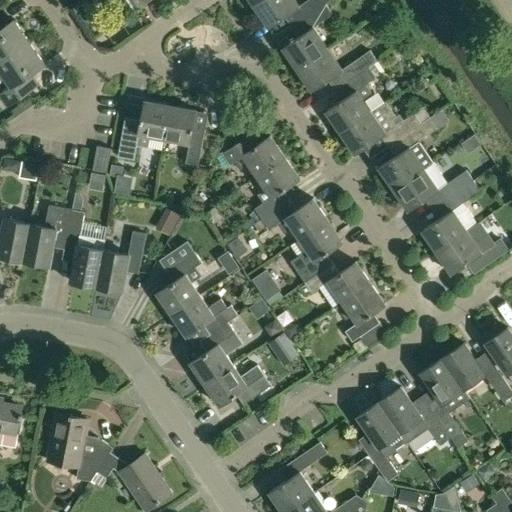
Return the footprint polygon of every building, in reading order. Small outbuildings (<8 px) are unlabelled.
[(295,0),(260,0),(254,5),(268,27),(285,17),(291,26),(328,0),(307,0),(299,5),(295,0)] [(298,36),(282,47),(297,68),(318,54),(328,47),(314,25),(332,13),(326,3),(330,0),(328,0),(291,26),(298,36)] [(0,61),(30,41),(14,19),(0,28),(0,61)] [(0,61),(0,69),(5,78),(0,81),(0,94),(7,105),(38,84),(31,73),(45,64),(30,41),(0,61)] [(318,54),(297,68),(312,91),(328,80),(334,89),(377,60),(369,49),(342,68),(328,47),(318,54)] [(341,99),(325,110),(339,131),(371,109),(363,99),(372,93),(365,84),(375,77),(369,67),(377,61),(377,60),(334,89),(341,99)] [(139,133),(164,138),(170,104),(144,99),(141,119),(125,116),(118,155),(135,158),(139,133)] [(371,109),(339,131),(354,154),(363,148),(369,157),(387,145),(430,116),(423,106),(396,124),(393,119),(397,116),(385,100),(371,110),(371,109)] [(17,115),(27,109),(22,102),(12,108),(17,115)] [(164,138),(189,143),(185,162),(198,164),(205,131),(192,129),(196,109),(170,104),(164,138)] [(394,156),(378,167),(393,188),(417,171),(425,166),(432,161),(418,140),(437,127),(430,116),(387,145),(394,156)] [(236,143),(224,151),(231,162),(242,154),(257,175),(285,155),(270,134),(258,142),(252,132),(250,133),(244,124),(230,134),(236,143)] [(97,144),(93,169),(107,172),(112,147),(97,144)] [(263,202),(255,207),(256,210),(262,218),(290,199),(284,189),(300,177),(285,155),(257,175),(266,188),(258,194),(263,202)] [(3,169),(18,172),(19,162),(4,160),(3,169)] [(41,185),(47,171),(31,164),(25,179),(41,185)] [(122,177),(124,166),(112,164),(110,174),(122,177)] [(417,171),(393,188),(408,210),(424,199),(431,209),(473,179),(466,169),(439,187),(425,166),(417,171)] [(105,174),(93,172),(91,181),(103,183),(105,174)] [(437,219),(421,230),(435,251),(467,229),(453,208),(481,190),(473,179),(431,209),(437,219)] [(325,199),(336,191),(328,180),(317,188),(325,199)] [(290,199),(262,218),(268,226),(268,227),(269,227),(276,222),(284,234),(293,228),(300,238),(328,218),(313,197),(297,208),(290,199)] [(30,222),(23,259),(49,264),(52,247),(64,249),(72,209),(49,204),(45,225),(30,222)] [(219,220),(215,215),(218,213),(215,208),(207,214),(213,224),(219,220)] [(72,209),(64,249),(76,251),(71,280),(97,285),(104,249),(105,240),(80,235),(85,211),(72,209)] [(162,221),(174,228),(181,216),(169,209),(162,221)] [(0,241),(0,254),(23,259),(30,222),(4,217),(0,241)] [(259,231),(268,226),(262,218),(254,224),(259,231)] [(308,250),(291,261),(304,280),(332,261),(326,252),(343,241),(328,218),(300,238),(308,250)] [(501,237),(482,250),(467,229),(435,251),(451,273),(467,262),(474,272),(508,249),(501,237)] [(97,285),(122,290),(126,270),(138,272),(146,233),(133,230),(128,253),(104,249),(97,285)] [(174,281),(158,292),(162,299),(161,300),(160,302),(169,316),(201,294),(192,282),(201,276),(195,266),(202,261),(195,251),(188,241),(160,260),(174,281)] [(304,280),(312,291),(328,280),(342,301),(371,281),(356,260),(340,271),(332,261),(304,280)] [(264,299),(279,288),(264,267),(249,277),(264,299)] [(371,281),(342,301),(356,322),(345,330),(353,341),(361,335),(368,346),(370,344),(388,332),(374,311),(386,303),(371,281)] [(201,294),(169,316),(178,328),(180,329),(182,328),(193,345),(229,321),(228,321),(238,314),(231,303),(226,307),(221,299),(209,307),(201,294)] [(283,329),(275,318),(265,325),(272,336),(283,329)] [(229,321),(193,345),(184,352),(196,370),(194,372),(200,381),(203,380),(205,383),(234,364),(227,354),(244,343),(235,331),(229,321)] [(301,330),(296,324),(289,322),(283,326),(290,337),(301,330)] [(511,332),(508,327),(486,342),(511,379),(511,332)] [(464,343),(443,357),(464,387),(485,373),(504,401),(511,395),(511,389),(486,352),(476,359),(464,343)] [(443,357),(421,372),(438,395),(427,402),(451,437),(458,447),(469,440),(450,412),(469,398),(462,388),(464,387),(443,357)] [(234,364),(205,383),(219,404),(237,392),(244,403),(271,384),(258,365),(242,376),(234,364)] [(254,409),(283,394),(278,386),(250,401),(254,409)] [(401,386),(379,401),(400,432),(412,424),(420,434),(429,427),(440,444),(451,437),(427,402),(417,409),(401,386)] [(0,401),(0,429),(17,433),(22,406),(0,401)] [(379,401),(358,415),(370,432),(359,439),(388,481),(399,473),(380,446),(400,432),(379,401)] [(57,413),(48,460),(79,465),(76,478),(90,481),(110,451),(113,447),(99,438),(84,435),(88,418),(57,413)] [(287,463),(294,474),(269,490),(283,511),(284,511),(314,491),(300,470),(328,451),(320,440),(287,463)] [(110,451),(90,481),(101,487),(114,467),(119,471),(146,510),(173,492),(146,452),(129,463),(110,451)] [(361,465),(363,469),(368,470),(372,467),(372,462),(370,458),(365,457),(361,460),(361,465)] [(495,472),(489,462),(477,470),(484,479),(495,472)] [(468,491),(478,484),(472,475),(461,482),(468,491)] [(492,495),(497,503),(503,511),(511,511),(511,501),(502,488),(492,495)] [(417,507),(420,493),(401,490),(398,503),(417,507)] [(328,511),(314,491),(284,511),(352,511),(362,498),(356,494),(329,511),(328,511)] [(352,511),(365,511),(368,501),(362,498),(352,511)] [(488,511),(503,511),(497,503),(487,510),(488,511)]
